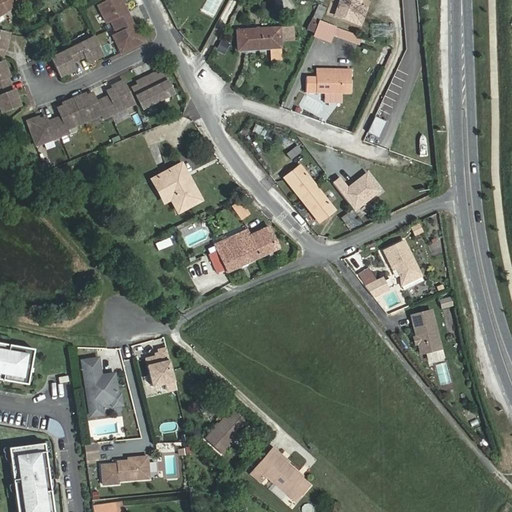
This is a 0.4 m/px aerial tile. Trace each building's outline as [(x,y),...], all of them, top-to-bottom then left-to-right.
[(0,0),(0,13),(14,5),(11,0),(0,0)] [(119,0),(112,0),(95,9),(103,26),(107,24),(110,30),(113,36),(109,38),(117,56),(140,45),(137,37),(134,38),(119,6),(122,5),(119,0)] [(340,0),(335,16),(353,22),(359,5),(360,0),(340,0)] [(359,24),(365,7),(359,5),(353,22),(359,24)] [(324,13),(317,10),(313,18),(320,21),(324,13)] [(316,30),(319,24),(312,21),(307,30),(314,33),(316,30)] [(343,38),(346,31),(320,22),(319,24),(316,30),(314,33),(313,37),(331,43),(334,35),(343,38)] [(281,47),(279,27),(237,30),(238,50),(281,47)] [(379,44),(346,31),(343,38),(376,51),(379,44)] [(61,53),(47,60),(55,78),(70,71),(67,64),(80,58),(83,65),(98,58),(89,40),(75,47),(73,42),(59,48),(61,53)] [(223,53),(228,43),(221,40),(216,49),(223,53)] [(381,67),(390,47),(379,44),(376,51),(374,55),(378,57),(375,64),(381,67)] [(0,110),(16,105),(10,90),(9,90),(4,77),(5,76),(0,61),(0,110)] [(350,93),(350,73),(316,73),(316,93),(350,93)] [(169,94),(159,74),(150,78),(149,75),(134,82),(136,85),(127,89),(138,110),(169,94)] [(130,104),(119,82),(111,86),(112,88),(103,92),(105,96),(98,100),(92,102),(89,95),(79,99),(78,96),(63,103),(64,105),(55,109),(58,117),(45,122),(43,116),(33,120),(32,117),(24,120),(32,144),(64,132),(63,129),(97,114),(99,119),(106,116),(130,104)] [(375,116),(367,132),(376,136),(384,121),(375,116)] [(301,151),(297,146),(287,154),(291,159),(301,151)] [(178,211),(200,200),(181,165),(160,176),(178,211)] [(319,222),(335,210),(300,166),(284,178),(319,222)] [(332,182),(354,211),(380,191),(366,173),(347,188),(339,177),(332,182)] [(240,201),(232,206),(242,219),(249,214),(240,201)] [(352,210),(341,218),(345,224),(356,215),(352,210)] [(420,222),(411,225),(414,233),(423,230),(420,222)] [(279,248),(269,227),(251,235),(249,229),(215,244),(218,250),(209,255),(217,273),(226,269),(227,272),(279,248)] [(403,237),(383,248),(391,263),(394,262),(396,266),(400,273),(409,276),(420,270),(403,237)] [(409,276),(400,273),(402,283),(422,273),(420,270),(409,276)] [(373,297),(389,288),(382,277),(365,287),(373,297)] [(438,301),(441,309),(451,306),(449,298),(438,301)] [(430,312),(410,317),(419,355),(429,352),(439,350),(430,312)] [(0,511),(87,511),(68,345),(45,337),(5,326),(0,326),(0,511)] [(153,386),(165,383),(167,391),(177,388),(167,348),(159,350),(160,355),(146,358),(153,386)] [(441,358),(439,350),(429,352),(431,360),(441,358)] [(98,358),(81,360),(85,389),(87,389),(88,396),(86,396),(89,413),(92,415),(98,415),(101,411),(100,404),(111,403),(117,395),(114,373),(106,374),(107,377),(101,377),(98,358)] [(128,370),(135,368),(133,359),(126,360),(128,370)] [(117,395),(111,403),(112,407),(121,406),(120,394),(117,395)] [(243,430),(249,424),(232,409),(206,439),(221,453),(233,441),(239,434),(243,430)] [(190,439),(201,435),(198,426),(187,430),(190,439)] [(239,434),(233,441),(237,445),(240,444),(247,436),(247,433),(243,430),(239,434)] [(97,445),(85,446),(87,463),(91,463),(90,456),(98,455),(97,445)] [(295,501),(309,484),(286,466),(289,462),(283,456),(266,476),(295,501)] [(127,462),(115,463),(116,466),(118,483),(149,479),(146,457),(134,459),(135,461),(127,462)] [(118,483),(116,466),(101,468),(103,487),(118,486),(118,483)]
